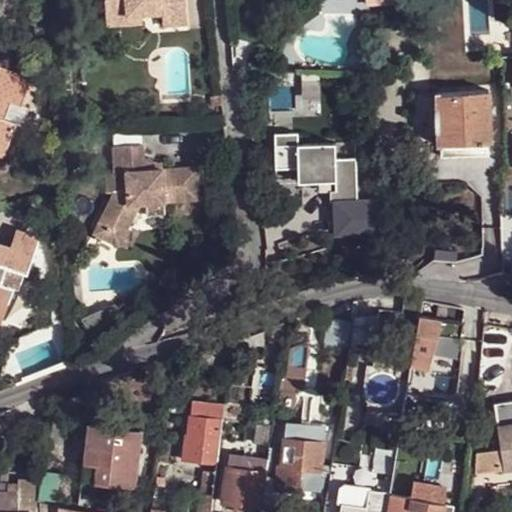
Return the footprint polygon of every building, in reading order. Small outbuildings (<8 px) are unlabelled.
[(185,26),(182,0),(102,0),(104,10),(137,8),(138,16),(160,15),(161,28),(185,26)] [(137,8),(104,10),(105,27),(138,24),(138,16),(137,8)] [(15,108),(25,79),(0,69),(0,150),(10,122),(0,118),(0,115),(5,105),(15,108)] [(441,158),(489,156),(487,92),(435,94),(437,144),(440,146),(441,158)] [(295,132),(272,133),(273,168),(295,167),(296,181),(334,179),(334,189),(329,189),(329,201),(335,201),(337,233),(383,230),(382,197),(357,199),(354,156),(334,157),(333,141),(296,143),(295,132)] [(195,191),(193,169),(145,171),(145,162),(139,162),(138,147),(108,150),(110,177),(122,176),(124,194),(111,195),(92,232),(117,244),(135,207),(178,205),(177,193),(195,191)] [(177,193),(178,205),(196,204),(195,191),(177,193)] [(21,274),(34,236),(12,228),(4,246),(0,244),(0,310),(9,287),(14,272),(19,273),(21,274)] [(117,244),(92,232),(88,239),(113,251),(117,244)] [(14,272),(9,287),(13,288),(19,273),(14,272)] [(379,318),(353,320),(353,323),(353,326),(349,347),(375,345),(379,318)] [(460,326),(436,322),(417,319),(412,354),(408,371),(427,375),(430,358),(454,362),(460,326)] [(353,326),(328,321),(323,347),(348,351),(348,350),(349,347),(353,326)] [(217,402),(186,400),(185,415),(180,460),(211,463),(213,436),(215,417),(217,402)] [(511,403),(488,407),(492,430),(511,426),(511,403)] [(283,424),(281,440),(321,445),(323,429),(283,424)] [(91,485),(128,490),(136,431),(85,425),(82,448),(78,484),(91,485)] [(511,469),(511,426),(492,430),(490,431),(489,436),(497,472),(511,469)] [(265,449),(269,429),(254,428),(252,447),(265,449)] [(497,472),(489,436),(484,438),(484,446),(468,448),(467,474),(497,472)] [(318,468),(321,445),(281,440),(278,466),(277,470),(298,472),(317,473),(318,468)] [(261,474),(263,463),(226,458),(224,467),(261,474)] [(296,491),(298,472),(277,470),(278,466),(275,466),(273,480),(271,490),(274,490),(296,494),(296,491)] [(261,474),(224,467),(217,502),(230,503),(237,505),(255,508),(261,474)] [(326,469),(318,468),(317,473),(298,472),(296,491),(322,493),(326,469)] [(201,472),(198,494),(209,495),(210,473),(201,472)] [(35,499),(57,504),(58,478),(36,475),(36,480),(35,499)] [(256,511),(271,511),(274,496),(272,496),(274,490),(271,490),(273,480),(262,479),(256,511)] [(33,511),(35,499),(36,481),(14,480),(14,492),(14,502),(20,503),(18,511),(33,511)] [(449,511),(450,508),(442,506),(440,506),(443,490),(408,482),(405,499),(385,494),(384,502),(380,511),(449,511)] [(380,511),(377,510),(380,490),(360,488),(357,497),(354,511),(342,511),(331,509),(330,511),(380,511)] [(0,491),(0,511),(8,511),(12,511),(14,502),(14,492),(0,491)] [(207,511),(209,495),(198,494),(195,511),(207,511)] [(354,511),(357,497),(351,496),(347,511),(354,511)] [(33,511),(55,511),(57,504),(35,499),(33,511)]
